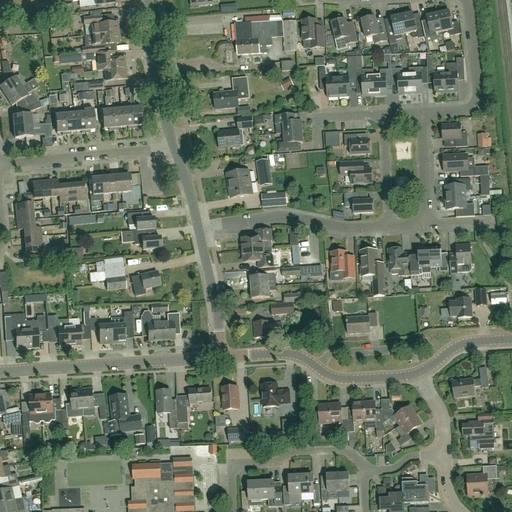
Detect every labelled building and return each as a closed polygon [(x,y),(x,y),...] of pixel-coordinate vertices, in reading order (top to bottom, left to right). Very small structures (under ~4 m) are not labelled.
[(449,12),(438,14),(442,32),(449,31),(450,37),(461,34),(458,22),(452,23),(449,12)] [(413,13),(402,16),(406,34),(412,33),(413,39),(418,38),(418,39),(425,38),(422,26),(416,27),(413,13)] [(436,34),(442,32),(438,14),(426,17),(427,19),(421,20),(422,26),(425,38),(426,42),(438,40),(436,34)] [(401,35),(406,34),(402,16),(391,18),(394,30),(387,31),(390,46),(397,44),(396,41),(402,39),(401,35)] [(117,34),(116,24),(102,25),(101,17),(83,19),(84,25),(91,24),(92,36),(117,34)] [(375,45),(387,42),(384,28),(377,30),(375,17),(362,20),(366,39),(373,37),(375,45)] [(336,40),(344,38),(346,45),(357,42),(354,31),(348,32),(345,20),(332,23),(336,40)] [(283,22),(265,23),(251,24),(235,25),(237,56),(260,54),(267,53),(266,47),(272,47),(272,38),(284,37),(284,52),(297,52),(296,21),(283,22)] [(311,41),(312,49),(324,48),(324,33),(317,33),(316,21),(302,21),(303,41),(311,41)] [(93,46),(99,46),(118,44),(117,34),(92,36),(93,46)] [(455,50),(453,42),(445,44),(447,52),(455,50)] [(98,72),(106,71),(124,69),(123,59),(113,60),(113,54),(87,55),(88,62),(97,61),(98,72)] [(447,73),(445,74),(446,92),(458,92),(457,71),(464,71),(463,58),(456,59),(457,67),(446,68),(447,73)] [(83,68),(72,68),(71,62),(67,63),(68,66),(69,74),(84,73),(83,68)] [(293,62),(282,63),(282,72),(294,71),(293,62)] [(428,84),(427,72),(427,66),(421,66),(421,68),(421,73),(409,74),(410,94),(422,94),(422,84),(428,84)] [(349,77),(338,78),(339,98),(350,97),(349,80),(356,80),(355,72),(355,68),(348,68),(349,77)] [(124,69),(106,71),(106,81),(125,80),(124,69)] [(402,69),(391,70),(392,86),(398,86),(399,95),(410,94),(409,74),(403,74),(402,69)] [(386,86),(392,86),(391,70),(380,70),(380,75),(374,75),(373,75),(375,96),(386,95),(386,86)] [(373,71),(355,72),(356,80),(356,88),(362,88),(363,97),(375,96),(373,75),(374,75),(373,71)] [(435,93),(446,92),(445,74),(434,74),(435,93)] [(22,80),(19,75),(0,87),(0,88),(5,97),(27,84),(25,84),(22,80)] [(238,100),(249,99),(247,78),(235,80),(236,92),(214,94),(216,110),(238,108),(238,100)] [(327,98),(339,98),(338,78),(326,78),(327,98)] [(286,93),(296,88),(292,79),(282,84),(286,93)] [(88,91),(104,89),(104,82),(88,84),(88,91)] [(27,84),(5,97),(11,107),(23,99),(27,106),(39,102),(37,100),(27,84)] [(104,99),(105,109),(99,109),(100,123),(102,123),(103,130),(108,129),(109,132),(113,131),(111,108),(110,98),(109,91),(105,91),(106,99),(104,99)] [(39,102),(27,106),(30,112),(41,108),(47,106),(46,100),(39,102)] [(130,107),(132,129),(137,129),(137,127),(142,126),(140,106),(130,107)] [(122,128),(121,107),(111,108),(113,131),(118,131),(117,128),(122,128)] [(132,129),(130,107),(121,107),(122,128),(128,127),(128,130),(132,129)] [(96,110),(84,111),(86,134),(90,133),(90,131),(95,130),(94,122),(97,121),(96,110)] [(84,111),(74,112),(76,132),(81,132),(81,134),(86,134),(84,111)] [(74,112),(64,113),(67,135),(71,135),(71,133),(76,132),(74,112)] [(62,136),(67,135),(64,113),(55,114),(56,134),(62,133),(62,136)] [(12,117),(13,128),(32,126),(31,115),(12,117)] [(45,125),(44,125),(45,139),(52,138),(51,124),(50,116),(46,116),(47,119),(45,122),(45,125)] [(284,134),(302,133),(301,122),(288,123),(288,116),(275,117),(276,129),(283,128),(284,134)] [(252,128),(251,119),(238,120),(238,129),(252,128)] [(456,148),(468,147),(467,133),(461,133),(461,125),(442,126),(443,140),(455,140),(456,148)] [(14,139),(33,137),(32,126),(13,128),(14,139)] [(220,149),(240,147),(239,131),(218,133),(220,149)] [(302,133),(284,134),(284,140),(277,141),(278,153),(291,152),(290,145),(303,144),(302,133)] [(487,134),(479,134),(480,149),(488,148),(487,134)] [(351,155),(370,154),(370,141),(358,142),(357,135),(344,136),(345,147),(350,147),(351,155)] [(468,169),(467,155),(443,156),(444,173),(460,172),(461,178),(475,177),(474,169),(468,169)] [(303,168),(303,156),(281,156),(281,168),(303,168)] [(259,182),(271,180),(268,161),(256,163),(259,182)] [(352,185),(372,184),(371,170),(356,170),(356,163),(341,164),(341,176),(351,176),(352,185)] [(489,167),(476,167),(476,179),(489,179),(489,167)] [(228,187),(251,183),(249,171),(226,175),(228,187)] [(121,194),(131,193),(130,175),(124,176),(124,173),(120,174),(121,194)] [(121,194),(120,174),(115,174),(115,176),(110,177),(112,195),(121,194)] [(102,196),(101,175),(96,176),(96,178),(91,179),(93,199),(97,199),(97,196),(102,196)] [(112,195),(110,177),(105,177),(105,175),(101,175),(102,196),(112,195)] [(446,199),(466,197),(465,191),(471,191),(470,179),(454,180),(455,186),(445,187),(446,199)] [(54,198),(52,181),(42,182),(44,199),(54,198)] [(64,203),(63,186),(58,187),(58,181),(52,181),(54,198),(59,197),(59,203),(64,203)] [(33,194),(34,200),(44,199),(42,182),(32,183),(33,194)] [(251,183),(228,187),(230,199),(253,195),(251,183)] [(74,202),(85,201),(83,184),(73,185),(74,202)] [(74,202),(73,185),(63,186),(64,203),(74,202)] [(263,207),(287,206),(286,193),(262,195),(263,207)] [(354,215),(373,214),(373,201),(359,201),(359,193),(345,194),(345,208),(354,207),(354,215)] [(25,205),(31,204),(31,200),(34,200),(33,194),(24,195),(25,205)] [(466,197),(446,199),(446,210),(456,210),(456,218),(475,217),(474,204),(466,205),(466,197)] [(31,204),(25,205),(15,205),(16,214),(33,213),(32,204),(31,204)] [(33,213),(16,214),(17,222),(33,221),(33,213)] [(136,226),(136,231),(136,232),(145,231),(155,230),(154,218),(139,219),(139,214),(127,215),(128,227),(136,226)] [(33,221),(17,222),(18,231),(24,230),(34,229),(33,221)] [(24,239),(41,237),(40,228),(34,229),(24,230),(24,239)] [(272,249),(272,242),(271,230),(256,232),(257,238),(242,239),(243,251),(263,250),(272,249)] [(161,249),(160,238),(145,239),(145,231),(136,232),(136,231),(133,232),(134,246),(142,245),(142,251),(161,249)] [(41,237),(24,239),(25,247),(42,245),(41,237)] [(42,245),(25,247),(26,256),(43,254),(42,245)] [(472,270),(471,265),(470,246),(456,247),(457,257),(450,258),(451,274),(456,273),(469,273),(472,270)] [(439,273),(449,272),(448,260),(442,260),(441,247),(429,248),(430,268),(439,268),(439,273)] [(430,268),(429,248),(418,249),(418,254),(410,254),(411,276),(422,276),(422,269),(430,268)] [(70,250),(70,260),(70,261),(71,261),(83,260),(82,249),(70,250)] [(264,257),(263,250),(243,251),(244,263),(258,262),(259,269),(273,268),(273,256),(264,257)] [(403,255),(403,250),(388,250),(390,270),(390,273),(392,275),(398,275),(398,277),(411,276),(410,254),(403,255)] [(384,264),(377,264),(377,251),(360,252),(362,277),(372,276),(373,297),(386,297),(384,264)] [(343,279),(355,279),(354,265),(347,266),(346,253),(332,254),(333,273),(343,272),(343,279)] [(158,258),(128,263),(129,272),(160,268),(158,258)] [(106,280),(126,277),(124,261),(89,266),(92,284),(107,282),(106,280)] [(315,275),(314,267),(301,268),(302,276),(315,275)] [(300,268),(282,269),(283,277),(301,276),(300,268)] [(144,290),(160,286),(157,272),(138,277),(131,278),(135,297),(145,295),(144,290)] [(251,288),(276,287),(276,282),(269,283),(268,276),(250,277),(251,288)] [(89,278),(80,279),(81,289),(90,288),(89,278)] [(109,293),(127,290),(126,280),(108,283),(109,293)] [(276,287),(251,288),(252,299),(270,298),(269,291),(276,291),(276,287)] [(492,289),(494,301),(507,300),(505,287),(492,289)] [(477,307),(486,306),(485,291),(476,291),(477,307)] [(284,303),(302,302),(302,294),(284,295),(284,303)] [(457,300),(457,303),(450,303),(451,317),(458,317),(458,319),(472,318),(471,300),(457,300)] [(342,302),(333,303),(334,313),(342,313),(342,302)] [(271,306),(272,315),(294,313),(293,303),(271,306)] [(151,314),(168,312),(167,305),(151,306),(151,314)] [(161,341),(160,324),(153,325),(152,316),(151,316),(149,312),(144,312),(142,317),(141,317),(141,331),(147,330),(148,342),(161,341)] [(160,324),(161,341),(174,340),(173,329),(179,328),(179,314),(167,315),(168,324),(160,324)] [(369,328),(377,327),(377,314),(368,314),(369,317),(347,318),(348,334),(370,333),(369,328)] [(38,332),(46,331),(45,316),(36,317),(37,329),(26,330),(27,350),(39,349),(38,332)] [(10,317),(4,318),(6,340),(15,339),(16,350),(27,350),(26,330),(25,320),(10,321),(10,317)] [(282,323),(270,324),(269,321),(254,323),(255,339),(271,337),(283,336),(282,323)] [(112,344),(125,343),(124,325),(111,326),(112,344)] [(70,347),(81,346),(80,326),(69,327),(70,347)] [(112,344),(111,326),(98,327),(99,345),(112,344)] [(70,347),(69,327),(57,328),(59,348),(70,347)] [(480,380),(473,381),(473,380),(453,382),(455,398),(475,396),(474,387),(481,386),(482,389),(489,388),(486,368),(479,369),(480,380)] [(274,415),(274,407),(278,407),(278,404),(290,404),(289,391),(282,392),(282,393),(278,393),(277,385),(262,386),(263,408),(264,407),(264,415),(267,417),(271,417),(274,415)] [(239,410),(238,387),(222,388),(224,411),(239,410)] [(189,390),(190,404),(212,403),(211,389),(189,390)] [(83,411),(94,410),(92,390),(81,391),(83,411)] [(83,411),(81,391),(70,392),(71,411),(83,411)] [(170,430),(178,429),(177,415),(172,415),(170,392),(157,393),(158,414),(169,413),(170,430)] [(51,394),(40,395),(42,422),(43,422),(45,424),(49,423),(51,421),(55,421),(55,429),(62,429),(61,425),(64,425),(63,411),(52,411),(51,394)] [(30,413),(22,413),(22,427),(29,427),(29,423),(33,422),(35,424),(39,424),(40,422),(42,422),(40,395),(29,396),(30,413)] [(141,414),(129,416),(126,396),(110,398),(113,422),(119,421),(121,433),(143,430),(141,414)] [(364,423),(363,402),(353,403),(354,420),(347,420),(348,433),(354,433),(354,423),(364,423)] [(381,411),(375,412),(374,402),(363,402),(364,423),(376,422),(376,431),(377,438),(383,438),(382,431),(382,425),(381,411)] [(330,425),(329,404),(318,405),(319,422),(313,422),(314,435),(320,435),(320,425),(330,425)] [(348,433),(347,420),(342,421),(341,404),(329,404),(330,425),(341,424),(342,434),(348,433)] [(396,421),(400,426),(416,415),(410,406),(396,415),(392,409),(381,409),(381,411),(382,425),(389,420),(392,424),(396,421)] [(187,414),(177,415),(178,429),(188,429),(187,414)] [(462,426),(463,436),(470,436),(470,442),(479,441),(479,450),(495,449),(495,443),(495,433),(494,433),(493,420),(492,414),(478,415),(478,422),(469,422),(469,425),(462,426)] [(422,425),(416,415),(400,426),(405,435),(397,440),(401,446),(412,439),(408,434),(422,425)] [(147,428),(147,444),(156,443),(155,427),(147,428)] [(229,443),(250,442),(249,428),(228,429),(229,443)] [(95,438),(97,450),(108,450),(106,437),(95,438)] [(0,468),(1,468),(0,464),(0,463),(9,461),(7,452),(0,452),(0,468)] [(194,511),(192,459),(174,460),(174,465),(165,466),(166,468),(161,468),(161,465),(132,466),(133,481),(136,481),(137,496),(132,496),(133,502),(129,503),(129,511),(194,511)] [(487,481),(497,480),(496,466),(483,467),(483,475),(480,475),(480,477),(474,477),(474,476),(466,476),(468,496),(475,495),(475,498),(482,497),(482,498),(484,498),(484,497),(488,497),(487,481)] [(2,473),(1,468),(0,468),(0,485),(2,485),(17,481),(16,474),(11,476),(11,474),(7,472),(2,473)] [(339,492),(337,474),(326,475),(327,490),(321,490),(322,502),(329,502),(328,493),(339,492)] [(339,492),(350,491),(349,474),(337,474),(339,492)] [(302,494),(301,476),(289,477),(289,487),(283,488),(284,506),(290,506),(290,504),(302,503),(301,494),(302,494)] [(301,476),(302,494),(313,494),(313,505),(320,504),(319,485),(313,486),(312,476),(301,476)] [(392,485),(391,477),(383,479),(385,487),(392,485)] [(403,494),(428,493),(428,486),(418,487),(418,483),(414,483),(413,480),(412,478),(402,479),(403,494)] [(19,488),(18,484),(17,481),(2,485),(3,491),(0,491),(0,504),(14,501),(12,489),(19,488)] [(269,508),(275,507),(275,508),(282,508),(281,494),(274,494),(273,481),(261,482),(262,501),(269,500),(269,508)] [(262,501),(261,482),(248,483),(249,495),(241,496),(242,510),(250,510),(249,501),(262,501)] [(388,499),(385,499),(385,488),(378,488),(378,499),(378,505),(404,504),(403,494),(388,495),(388,499)] [(403,494),(404,504),(429,503),(428,493),(403,494)] [(14,501),(0,504),(0,511),(24,511),(22,511),(21,506),(16,507),(14,501)]
